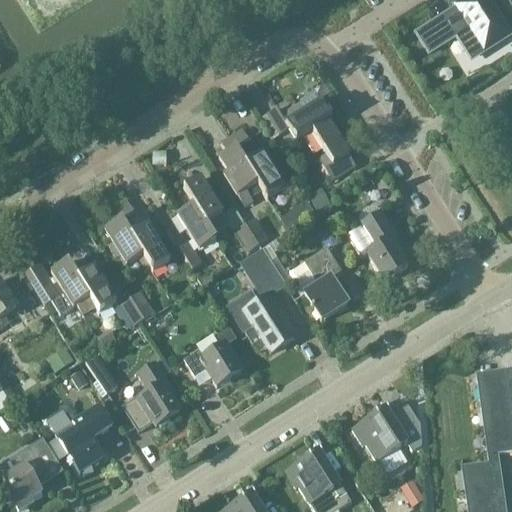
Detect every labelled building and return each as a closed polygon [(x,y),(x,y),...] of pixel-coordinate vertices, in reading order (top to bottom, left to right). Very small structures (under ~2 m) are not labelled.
[(509,36),(485,0),(462,0),(452,7),(454,10),(414,35),(427,55),(463,32),(478,56),(509,36)] [(330,121),(319,105),(314,96),(279,119),(274,112),(264,118),(277,138),(287,132),(294,144),(309,135),(327,124),(330,121)] [(330,184),(351,170),(345,160),(349,158),(327,124),(309,135),(324,158),(316,162),(330,184)] [(239,133),(228,141),(243,167),(256,187),(266,203),(283,193),(258,154),(255,157),(239,133)] [(256,187),(243,167),(228,141),(219,146),(225,156),(216,161),(225,176),(222,178),(242,211),(253,205),(245,193),(256,187)] [(161,167),(161,154),(152,154),(152,167),(161,167)] [(233,209),(220,217),(199,182),(182,193),(191,208),(211,238),(227,228),(232,236),(234,234),(247,256),(257,250),(243,228),(244,227),(233,209)] [(319,193),(306,201),(314,214),(327,206),(319,193)] [(87,200),(98,219),(107,213),(96,194),(87,200)] [(110,229),(120,223),(132,216),(125,206),(104,219),(110,229)] [(331,206),(322,211),(328,221),(337,215),(331,206)] [(215,243),(211,238),(191,208),(175,218),(197,254),(215,243)] [(322,211),(305,222),(313,235),(330,224),(328,221),(322,211)] [(362,229),(348,238),(362,261),(366,258),(383,285),(407,270),(400,259),(406,254),(382,216),(382,215),(381,215),(380,214),(379,213),(378,213),(377,212),(376,212),(375,211),(374,211),(373,211),(372,211),(371,211),(370,211),(369,212),(368,212),(367,212),(366,213),(365,214),(364,214),(363,215),(363,216),(362,217),(361,218),(361,219),(361,220),(360,221),(360,222),(360,223),(360,224),(360,225),(360,226),(361,227),(361,228),(362,229)] [(257,250),(267,243),(253,222),(244,227),(243,228),(257,250)] [(142,259),(130,239),(120,223),(110,229),(102,234),(111,248),(107,250),(121,272),(136,263),(143,274),(149,270),(142,259)] [(165,239),(156,244),(146,229),(130,239),(142,259),(149,270),(152,275),(178,259),(165,239)] [(281,240),(262,251),(269,263),(270,264),(275,261),(272,256),(286,247),(281,240)] [(191,273),(201,267),(188,246),(178,252),(191,273)] [(331,284),(336,280),(342,277),(326,250),(302,265),(308,274),(291,284),(300,300),(304,298),(320,324),(346,308),(331,284)] [(255,292),(224,311),(242,338),(255,330),(271,355),(294,341),(281,321),(285,318),(272,298),(287,289),(270,264),(269,263),(262,251),(239,267),(255,292)] [(39,266),(23,276),(36,297),(43,308),(50,318),(56,314),(60,319),(76,309),(88,301),(76,281),(66,265),(49,275),(46,277),(39,266)] [(93,270),(76,281),(88,301),(76,309),(82,319),(94,310),(98,316),(115,306),(93,270)] [(15,313),(3,294),(24,281),(19,274),(0,285),(0,331),(7,327),(3,321),(15,313)] [(142,323),(152,317),(139,296),(129,302),(142,323)] [(132,329),(142,323),(129,302),(119,308),(132,329)] [(215,391),(240,375),(223,349),(234,341),(227,330),(213,338),(220,351),(202,363),(197,355),(183,364),(194,381),(205,375),(215,391)] [(96,340),(101,350),(113,342),(107,333),(96,340)] [(266,373),(283,388),(308,359),(291,344),(266,373)] [(64,351),(46,362),(55,376),(73,364),(64,351)] [(95,359),(84,366),(97,386),(108,379),(95,359)] [(148,396),(122,412),(138,437),(154,427),(155,429),(179,414),(164,390),(167,388),(154,368),(137,379),(148,396)] [(511,371),(493,374),(475,377),(479,404),(509,400),(507,386),(511,385),(511,371)] [(0,394),(1,394),(8,389),(0,375),(0,394)] [(78,391),(86,387),(78,375),(71,380),(78,391)] [(511,399),(509,400),(479,404),(482,431),(511,426),(511,420),(511,413),(511,412),(511,399)] [(382,413),(351,432),(361,449),(364,447),(375,466),(377,465),(386,478),(406,466),(398,452),(406,447),(411,455),(420,449),(418,427),(407,409),(389,420),(381,406),(379,407),(382,413)] [(72,428),(55,439),(79,477),(103,462),(91,443),(111,430),(98,409),(71,427),(72,428)] [(511,426),(482,431),(484,443),(486,458),(496,456),(511,454),(511,426)] [(10,462),(0,468),(0,479),(2,481),(10,495),(6,497),(15,511),(24,511),(34,506),(31,502),(42,495),(32,480),(56,465),(41,442),(10,462)] [(338,511),(350,505),(340,489),(314,448),(312,450),(315,455),(284,475),(294,492),(297,490),(311,511),(338,511)] [(486,458),(487,466),(498,465),(496,456),(486,458)] [(487,466),(461,470),(463,490),(464,497),(495,492),(493,479),(499,478),(498,465),(487,466)] [(411,486),(403,491),(412,508),(421,503),(411,486)] [(260,511),(247,491),(245,492),(249,497),(225,511),(260,511)] [(495,492),(464,497),(466,511),(497,511),(496,506),(503,505),(501,492),(495,492)]
